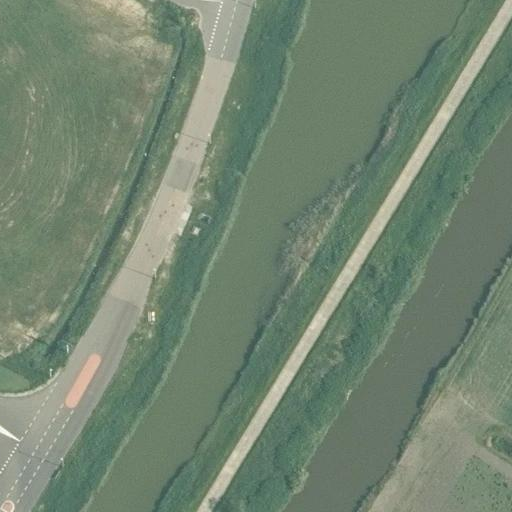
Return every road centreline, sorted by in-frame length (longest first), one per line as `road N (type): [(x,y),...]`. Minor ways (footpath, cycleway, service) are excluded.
road 1 (unclassified): [(120,305),(210,107),(236,0)]
road 2 (unclassified): [(49,459),(108,362),(120,305)]
road 3 (unclassified): [(120,305),(82,348),(34,428)]
